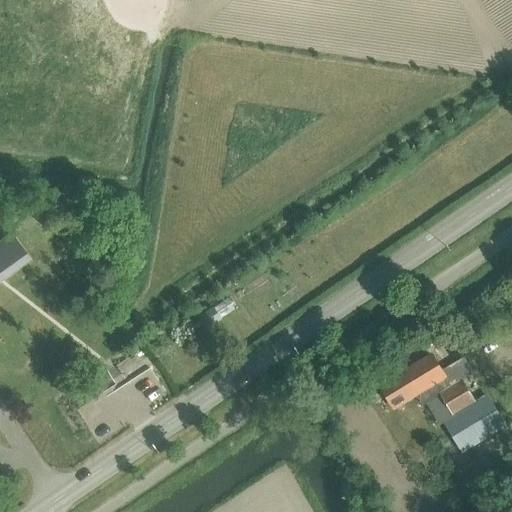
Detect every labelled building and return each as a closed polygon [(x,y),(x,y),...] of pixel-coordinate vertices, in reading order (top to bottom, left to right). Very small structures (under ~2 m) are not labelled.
[(54,200),(52,212),(70,216),(73,203),(54,200)] [(10,234),(0,241),(0,271),(13,263),(17,269),(29,261),(10,234)] [(406,372),(381,387),(394,407),(415,394),(422,406),(427,403),(442,426),(445,424),(456,418),(454,414),(474,402),(462,382),(451,388),(431,356),(406,372)] [(79,407),(98,441),(173,399),(154,365),(79,407)] [(456,418),(445,424),(462,453),(507,426),(488,394),(474,402),(454,414),(456,418)]
